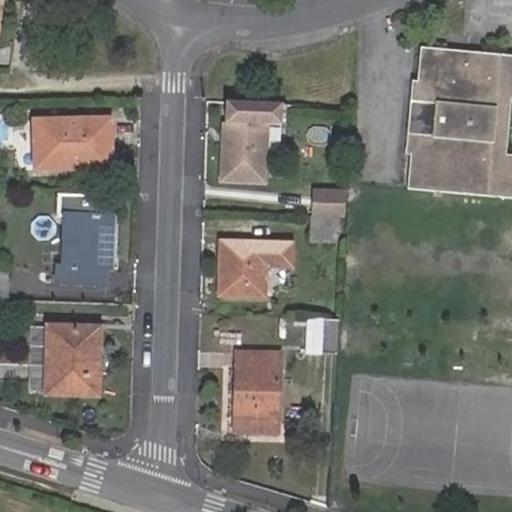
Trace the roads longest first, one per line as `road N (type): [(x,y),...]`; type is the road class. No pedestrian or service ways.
road 1 (residential): [(172,16),(160,494)]
road 2 (residential): [(172,16),(272,20),(352,0)]
road 3 (secondary): [(0,445),(160,494)]
